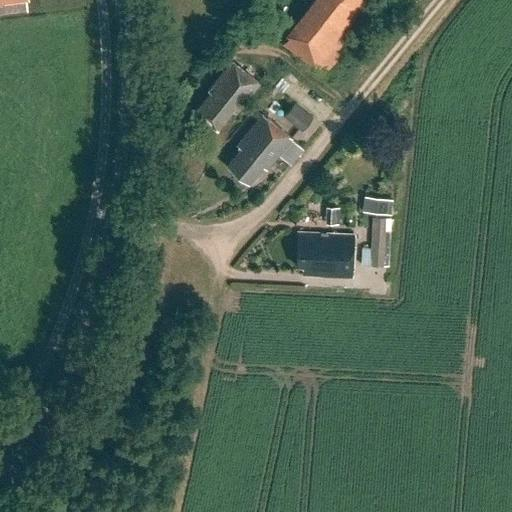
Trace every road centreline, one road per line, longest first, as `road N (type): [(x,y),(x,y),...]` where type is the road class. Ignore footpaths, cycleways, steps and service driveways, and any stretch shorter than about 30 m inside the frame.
road 1 (secondary): [(0,497),(54,407),(108,255),(128,152),(128,0)]
road 2 (track): [(441,0),(268,208),(229,232),(199,234),(116,215)]
